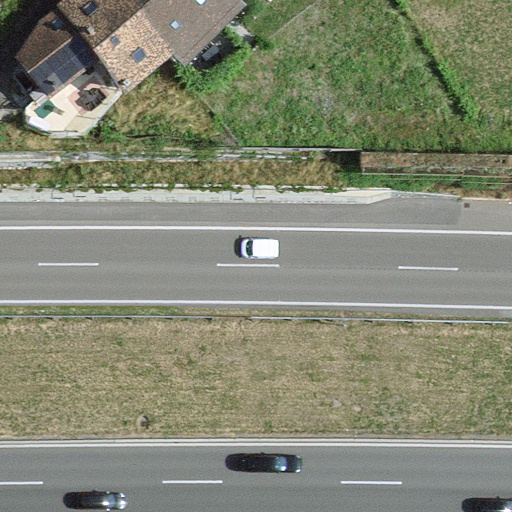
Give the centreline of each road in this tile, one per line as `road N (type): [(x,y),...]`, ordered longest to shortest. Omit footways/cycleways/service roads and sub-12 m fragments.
road 1 (motorway): [(511,269),(0,262)]
road 2 (motorway): [(0,487),(511,489)]
